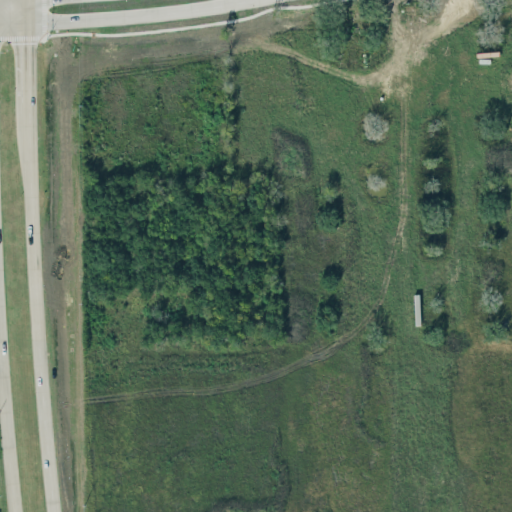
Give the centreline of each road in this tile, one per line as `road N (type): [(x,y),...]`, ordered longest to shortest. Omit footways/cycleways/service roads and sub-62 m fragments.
road 1 (secondary): [(54,511),(29,101)]
road 2 (secondary): [(26,23),(245,0)]
road 3 (secondary): [(0,315),(16,511)]
